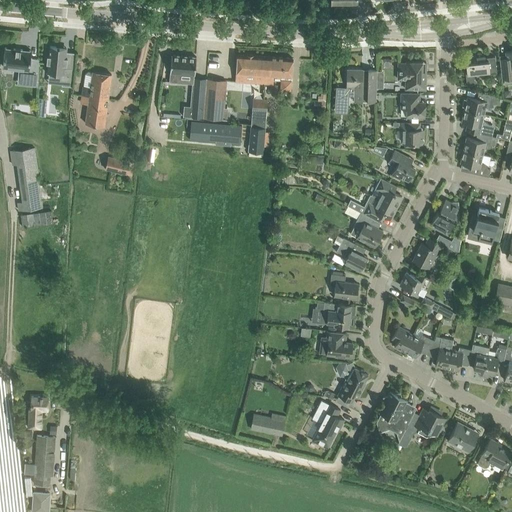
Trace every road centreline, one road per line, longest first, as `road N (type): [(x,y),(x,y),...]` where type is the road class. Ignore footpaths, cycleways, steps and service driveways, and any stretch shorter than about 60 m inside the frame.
road 1 (tertiary): [(442,24),(295,31),(122,17)]
road 2 (unclassified): [(392,361),(374,345),(381,282),(439,171)]
road 3 (track): [(174,427),(7,373)]
road 4 (unclassified): [(392,361),(335,465),(302,465)]
road 5 (track): [(7,373),(16,225)]
road 6 (unclassified): [(511,424),(392,361)]
road 7 (track): [(302,465),(174,427)]
road 8 (unclassified): [(439,171),(446,45)]
road 9 (tertiary): [(122,17),(0,6)]
